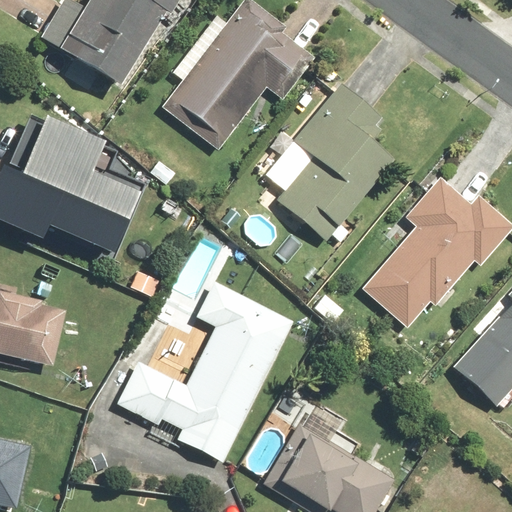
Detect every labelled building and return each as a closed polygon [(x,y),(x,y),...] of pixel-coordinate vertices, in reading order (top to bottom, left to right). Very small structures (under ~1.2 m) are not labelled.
[(180,0),(89,0),(85,7),(74,0),(64,0),(40,37),(122,90),(180,0)] [(216,150),(267,86),(285,100),(316,60),(284,34),(289,28),(254,0),(245,0),(228,23),(219,16),(173,73),(181,79),(160,106),(216,150)] [(328,243),(398,160),(370,137),(384,120),(341,84),(293,140),(314,157),(277,200),(328,243)] [(0,226),(28,238),(34,223),(113,254),(140,187),(95,169),(105,144),(66,128),(59,145),(38,137),(22,179),(1,170),(0,171),(0,226)] [(406,218),(416,227),(362,289),(407,327),(431,299),(435,302),(472,259),(481,266),(511,228),(511,226),(477,197),(470,205),(440,178),(406,218)] [(224,464),(296,321),(216,281),(198,317),(217,326),(186,386),(138,361),(115,406),(158,428),(162,420),(184,431),(178,441),(224,464)] [(495,406),(511,389),(511,289),(492,310),(499,318),(453,364),(495,406)] [(0,292),(0,354),(54,366),(67,307),(0,292)] [(304,511),(332,511),(333,511),(334,511),(377,511),(395,481),(298,425),(262,488),(304,511)] [(33,444),(0,437),(0,504),(19,509),(33,444)]
